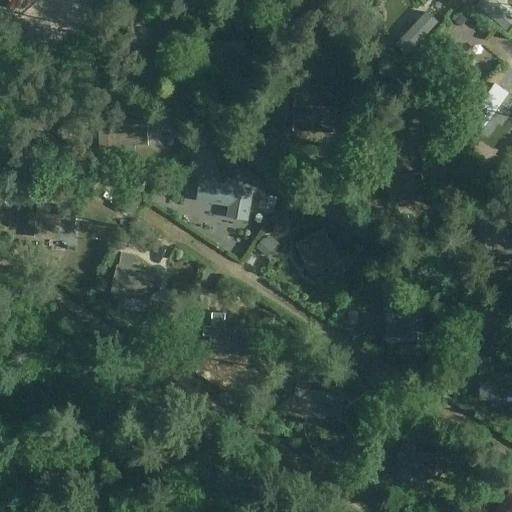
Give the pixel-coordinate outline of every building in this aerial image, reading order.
[(6,0),(15,10),(25,0),(6,0)] [(484,39),(506,19),(489,1),(467,21),(484,39)] [(207,42),(206,75),(232,76),(232,72),(245,72),(246,42),(207,42)] [(295,115),(295,132),(335,134),(337,108),(306,107),(306,94),(296,94),(296,105),(295,115)] [(511,107),(472,101),(469,116),(484,118),(483,124),(474,123),(472,133),(485,134),(486,125),(511,129),(511,107)] [(149,125),(110,126),(111,147),(150,147),(149,125)] [(387,171),(390,188),(392,204),(418,200),(418,196),(427,194),(423,173),(401,176),(400,168),(387,171)] [(197,201),(229,207),(227,218),(249,221),(254,188),(200,179),(197,201)] [(263,195),(260,211),(274,213),(277,198),(263,195)] [(64,218),(39,215),(36,215),(33,241),(60,244),(61,239),(74,240),(77,210),(65,209),(64,218)] [(499,217),(480,217),(481,240),(486,239),(487,256),(511,255),(511,229),(500,230),(499,217)] [(330,275),(329,252),(306,253),(306,239),(293,239),(294,279),(320,279),(320,275),(330,275)] [(268,241),(261,251),(269,257),(276,247),(268,241)] [(157,274),(133,269),(136,257),(122,254),(119,266),(117,265),(111,293),(151,302),(157,274)] [(368,287),(379,286),(379,277),(368,278),(368,287)] [(402,307),(388,307),(389,339),(414,338),(414,335),(424,334),(423,312),(403,313),(402,307)] [(213,319),(213,354),(248,355),(248,330),(226,329),(226,320),(213,319)] [(508,395),(511,395),(511,374),(491,375),(490,362),(481,362),(482,400),(508,400),(508,395)] [(344,398),(308,389),(310,383),(299,380),(291,411),(325,419),(326,415),(339,418),(344,398)] [(426,478),(426,474),(435,475),(436,454),(416,453),(416,444),(403,444),(401,477),(426,478)] [(511,511),(511,492),(498,511),(511,511)]
